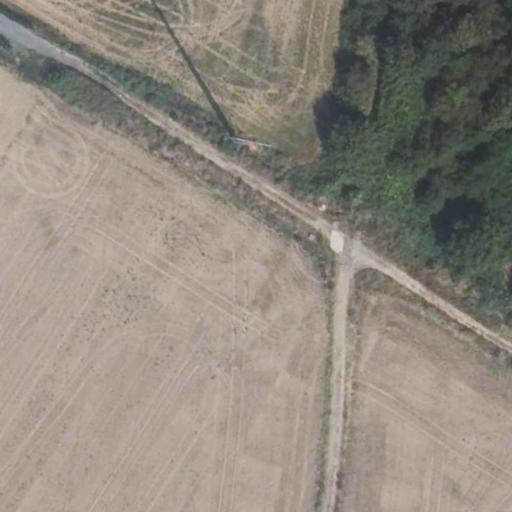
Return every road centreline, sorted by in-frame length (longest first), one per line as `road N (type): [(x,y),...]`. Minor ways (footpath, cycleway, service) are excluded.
road 1 (track): [(0,34),(511,349)]
road 2 (track): [(330,511),(345,243)]
